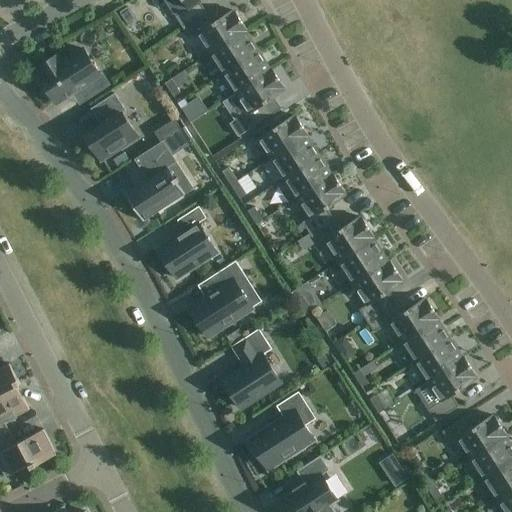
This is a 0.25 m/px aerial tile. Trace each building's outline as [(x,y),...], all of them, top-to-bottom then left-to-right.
[(164,0),(182,28),(206,13),(199,3),(203,0),(164,0)] [(126,23),(137,16),(128,3),(118,10),(126,23)] [(213,23),(206,13),(182,28),(190,40),(197,35),(210,55),(244,33),(247,31),(235,12),(233,13),(232,11),(213,23)] [(249,41),(244,33),(210,55),(223,74),(258,51),(250,40),(249,41)] [(79,90),(86,101),(109,85),(102,73),(99,75),(82,49),(62,63),(58,56),(38,69),(42,76),(39,77),(41,80),(37,82),(46,95),(49,93),(57,104),(79,90)] [(265,63),(258,51),(223,74),(235,93),(268,71),(264,64),(265,63)] [(167,62),(151,63),(152,76),(168,74),(167,62)] [(171,77),(166,80),(175,93),(181,89),(178,85),(191,76),(186,68),(171,77)] [(268,71),(235,93),(248,113),(241,118),(249,130),(272,115),(279,111),(272,99),(284,92),(283,89),(284,88),(272,69),(268,71)] [(105,123),(101,126),(81,139),(91,154),(94,152),(101,162),(138,138),(122,113),(125,111),(114,94),(94,107),(105,123)] [(411,101),(400,107),(410,126),(421,120),(411,101)] [(188,105),(182,110),(190,123),(197,119),(188,105)] [(258,139),(272,160),(305,139),(308,136),(296,117),(294,118),(293,116),(258,139)] [(176,120),(155,133),(161,142),(163,141),(182,129),(176,120)] [(182,129),(163,141),(172,156),(195,142),(185,127),(182,129)] [(310,146),(305,139),(272,160),(284,179),(319,156),(312,145),(310,146)] [(146,179),(125,193),(143,222),(185,195),(177,182),(179,181),(177,178),(175,179),(168,168),(176,163),(172,156),(163,141),(161,142),(134,160),(146,179)] [(327,168),(319,156),(284,179),(296,198),(330,177),(325,169),(327,168)] [(222,172),(231,186),(238,181),(229,168),(222,172)] [(333,174),(330,177),(296,198),(309,218),(302,223),(310,234),(330,221),(323,211),(345,197),(344,195),(345,194),(333,174)] [(240,199),(246,195),(238,181),(231,186),(240,199)] [(157,249),(177,279),(217,253),(198,224),(206,219),(199,207),(178,220),(185,232),(157,249)] [(254,207),(248,212),(256,225),(263,221),(254,207)] [(336,232),(330,221),(310,234),(317,246),(324,241),(337,261),(372,238),(374,237),(362,218),(360,219),(359,217),(336,232)] [(388,263),(372,238),(337,261),(353,286),(388,263)] [(233,280),(243,274),(236,262),(215,275),(222,287),(189,308),(208,338),(252,310),(233,280)] [(390,262),(388,263),(353,286),(366,305),(359,310),(366,322),(390,307),(383,296),(402,284),(401,282),(402,281),(390,262)] [(296,301),(305,315),(312,311),(303,297),(296,301)] [(396,317),(390,307),(366,322),(374,333),(389,323),(402,343),(436,322),(439,319),(427,300),(425,301),(424,299),(396,317)] [(441,329),(436,322),(402,343),(415,362),(450,339),(442,328),(441,329)] [(244,366),(222,380),(241,410),(281,384),(263,355),(272,350),(259,330),(243,339),(232,347),(244,366)] [(238,331),(226,338),(232,347),(243,339),(238,331)] [(497,334),(489,339),(498,354),(506,350),(497,334)] [(457,350),(450,339),(415,362),(427,381),(460,359),(455,352),(457,350)] [(463,357),(460,359),(427,381),(440,402),(427,410),(435,422),(459,407),(451,396),(476,380),(475,378),(476,377),(463,357)] [(0,368),(0,394),(20,384),(9,364),(0,368)] [(360,370),(353,374),(362,388),(369,384),(360,370)] [(20,385),(20,384),(0,394),(0,438),(10,433),(5,422),(29,410),(17,386),(20,385)] [(298,394),(277,407),(284,418),(249,440),(251,444),(248,446),(256,458),(259,456),(268,470),(314,441),(304,426),(314,419),(298,394)] [(377,396),(370,400),(379,414),(385,410),(377,396)] [(457,440),(470,460),(504,438),(507,436),(494,417),(493,418),(492,416),(472,428),(465,417),(442,432),(450,445),(457,440)] [(16,444),(10,433),(0,438),(0,468),(5,477),(30,465),(31,468),(56,455),(43,430),(16,444)] [(508,446),(504,438),(470,460),(483,479),(511,459),(511,447),(510,444),(508,446)] [(294,492),(278,502),(285,511),(333,511),(330,506),(338,501),(321,475),(329,471),(320,457),(296,472),(304,484),(293,491),(294,492)] [(511,459),(483,479),(495,498),(511,486),(511,459)] [(433,483),(426,487),(435,501),(442,497),(433,483)] [(511,511),(511,486),(495,498),(504,511),(511,511)]
